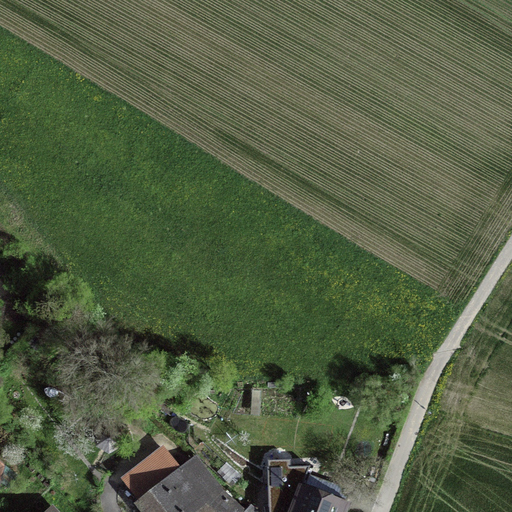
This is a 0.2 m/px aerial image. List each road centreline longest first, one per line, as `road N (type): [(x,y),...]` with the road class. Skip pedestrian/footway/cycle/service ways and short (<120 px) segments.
road 1 (track): [(511,235),(432,374)]
road 2 (residential): [(432,374),(376,511)]
